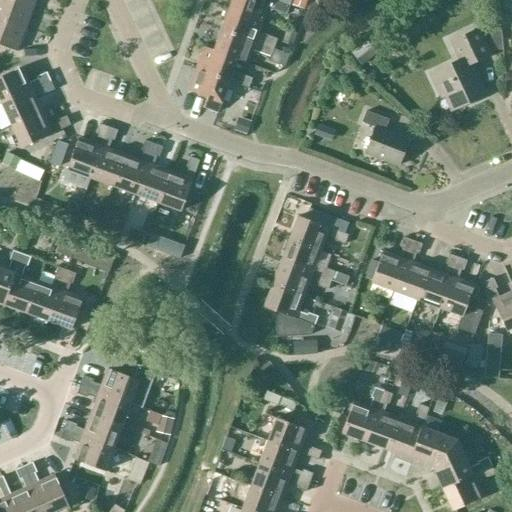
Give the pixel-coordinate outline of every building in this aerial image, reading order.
[(0,0),(0,18),(25,28),(33,6),(16,0),(0,0)] [(273,0),(231,0),(229,8),(261,20),(266,8),(285,15),(289,6),(273,0)] [(261,20),(229,8),(221,30),(273,49),(277,39),(257,32),(261,20)] [(511,27),(511,14),(499,15),(500,21),(487,22),(489,42),(493,41),(493,52),(502,51),(500,28),(511,27)] [(0,45),(16,51),(25,28),(0,18),(0,45)] [(221,30),(213,50),(213,51),(236,59),(236,60),(246,63),(250,51),(270,58),(273,49),(221,30)] [(488,54),(476,30),(450,42),(459,60),(429,74),(439,96),(443,94),(451,110),(484,94),(470,63),(488,54)] [(213,51),(213,50),(204,47),(196,69),(228,81),(248,88),(251,78),(232,71),(236,60),(236,59),(213,51)] [(0,76),(0,102),(1,104),(50,81),(46,72),(36,77),(37,79),(28,83),(21,67),(0,76)] [(217,112),(228,81),(196,69),(188,91),(205,97),(202,107),(217,112)] [(50,81),(1,104),(10,125),(41,111),(34,96),(43,92),(44,94),(53,90),(50,81)] [(241,112),(226,107),(220,125),(235,130),(241,112)] [(41,111),(10,125),(21,147),(70,125),(65,116),(56,120),(57,123),(48,127),(41,111)] [(388,120),(365,111),(361,122),(374,127),(364,153),(397,166),(407,140),(383,131),(388,120)] [(335,130),(318,123),(314,135),(331,141),(335,130)] [(66,169),(89,178),(108,127),(99,124),(95,134),(98,135),(94,144),(78,138),(66,169)] [(89,178),(112,186),(123,155),(107,149),(111,140),(113,140),(117,130),(108,127),(89,178)] [(112,186),(134,194),(153,144),(144,140),(140,150),(143,151),(139,160),(123,155),(112,186)] [(134,194),(157,202),(168,171),(152,165),(156,156),(158,157),(162,147),(153,144),(134,194)] [(168,171),(157,202),(180,211),(198,160),(189,157),(185,167),(188,168),(184,177),(168,171)] [(103,207),(94,203),(88,219),(97,223),(103,207)] [(297,216),(288,239),(319,251),(325,235),(334,239),(334,240),(344,244),(347,235),(297,216)] [(76,242),(60,236),(55,252),(85,262),(88,252),(75,247),(76,242)] [(393,291),(412,241),(403,237),(399,247),(402,248),(398,257),(382,251),(370,282),(393,291)] [(319,251),(288,239),(280,261),(330,280),(334,272),(323,268),(323,270),(314,266),(319,251)] [(421,244),(412,241),(393,291),(416,299),(428,268),(412,262),(415,253),(417,254),(421,244)] [(7,270),(0,267),(0,303),(2,304),(21,254),(12,250),(8,260),(10,261),(7,270)] [(21,254),(2,304),(25,313),(36,281),(21,275),(24,266),(26,267),(30,257),(21,254)] [(416,299),(438,308),(457,257),(449,254),(445,264),(447,265),(444,274),(428,268),(416,299)] [(457,257),(438,308),(460,316),(456,328),(472,334),(481,312),(465,305),(473,285),(457,279),(460,270),(462,271),(466,261),(457,257)] [(330,280),(280,261),(272,284),(303,296),(308,280),(317,284),(317,286),(327,289),(330,280)] [(36,281),(25,313),(47,321),(66,270),(57,267),(53,277),(55,278),(52,287),(36,281)] [(66,270),(47,321),(71,329),(82,298),(66,292),(69,283),(71,284),(75,274),(66,270)] [(505,331),(511,327),(511,291),(498,297),(494,289),(497,288),(492,278),(483,282),(505,331)] [(303,296),(272,284),(263,307),(274,311),(275,337),(310,335),(317,316),(307,313),(306,314),(297,311),(303,296)] [(327,328),(340,332),(347,313),(335,308),(327,328)] [(499,331),(487,329),(485,343),(497,345),(499,331)] [(135,340),(132,349),(145,354),(149,345),(135,340)] [(138,365),(114,356),(110,370),(107,369),(101,385),(92,382),(93,379),(83,376),(79,385),(130,403),(138,380),(133,378),(138,365)] [(121,426),(130,403),(79,385),(76,394),(86,397),(87,395),(96,398),(90,414),(121,426)] [(341,433),(364,441),(383,391),(374,387),(370,397),(372,398),(368,407),(352,401),(341,433)] [(364,441),(386,450),(398,418),(382,412),(386,403),(388,404),(391,394),(383,391),(364,441)] [(420,427),(421,427),(428,408),(418,404),(415,414),(417,415),(413,424),(398,418),(386,450),(409,458),(420,427)] [(62,429),(113,448),(121,426),(90,414),(84,430),(75,427),(76,424),(66,421),(62,429)] [(171,420),(155,414),(150,427),(166,433),(171,420)] [(275,418),(267,441),(298,453),(298,452),(317,460),(320,451),(310,447),(309,449),(300,446),(307,429),(275,418)] [(456,440),(421,427),(420,427),(409,458),(431,466),(441,488),(490,465),(487,457),(477,461),(477,463),(469,467),(456,440)] [(104,471),(113,448),(62,429),(59,438),(69,442),(70,440),(79,443),(73,459),(104,471)] [(267,441),(258,463),(309,482),(312,473),(302,469),(301,472),(292,468),(298,453),(267,441)] [(151,462),(136,457),(127,480),(142,485),(151,462)] [(23,466),(43,511),(51,511),(67,505),(54,475),(38,482),(34,473),(36,472),(31,462),(23,466)] [(309,482),(258,463),(250,486),(281,497),(287,482),(296,485),(295,487),(305,491),(309,482)] [(490,465),(441,488),(452,510),(482,496),(475,481),(484,477),(485,479),(494,474),(490,465)] [(25,488),(10,495),(9,495),(17,511),(43,511),(23,466),(14,470),(19,480),(21,479),(25,488)] [(104,474),(82,466),(78,479),(100,487),(104,474)] [(0,499),(0,511),(17,511),(9,495),(10,495),(2,476),(0,476),(0,491),(3,498),(0,499)] [(250,486),(241,508),(251,511),(275,511),(281,497),(250,486)] [(95,494),(85,491),(81,503),(91,506),(95,494)]
